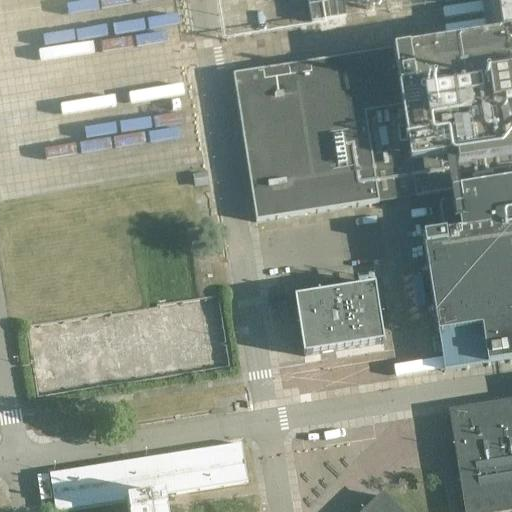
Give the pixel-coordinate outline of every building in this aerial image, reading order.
[(511,0),(495,0),(501,34),(232,76),(255,223),(459,191),(461,203),(511,195),(511,0)] [(307,0),(311,23),(345,18),(342,0),(444,0),(445,3),(461,0),(307,0)] [(511,195),(461,203),(439,207),(443,235),(422,238),(437,336),(481,329),(482,336),(511,330),(511,195)] [(373,288),(302,299),(294,300),(304,357),(382,344),(373,288)] [(506,511),(511,511),(511,403),(449,414),(465,511),(506,511)] [(166,511),(164,497),(247,484),(241,445),(49,475),(50,484),(41,485),(43,494),(52,493),(54,511),(61,511),(126,502),(127,511),(166,511)] [(365,511),(396,511),(381,496),(365,511)]
